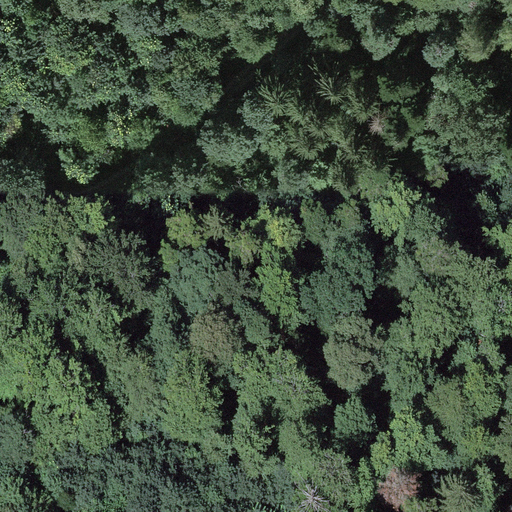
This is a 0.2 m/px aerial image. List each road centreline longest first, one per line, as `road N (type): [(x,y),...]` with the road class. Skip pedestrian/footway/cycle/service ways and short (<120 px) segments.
road 1 (motorway): [(346,511),(0,88)]
road 2 (track): [(0,222),(104,187),(173,143),(321,0)]
road 3 (motorway): [(0,324),(153,511)]
